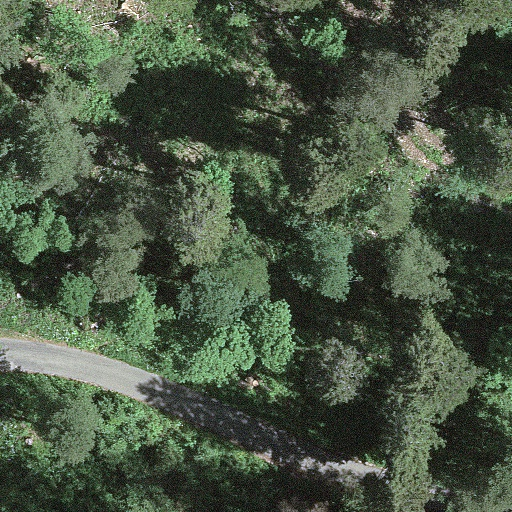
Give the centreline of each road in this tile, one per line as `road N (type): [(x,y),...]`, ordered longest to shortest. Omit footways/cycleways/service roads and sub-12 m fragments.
road 1 (unclassified): [(0,367),(143,387),(339,479),(427,505),(511,507)]
road 2 (track): [(53,369),(173,331),(511,371)]
road 3 (track): [(511,196),(470,184),(382,110),(282,0)]
